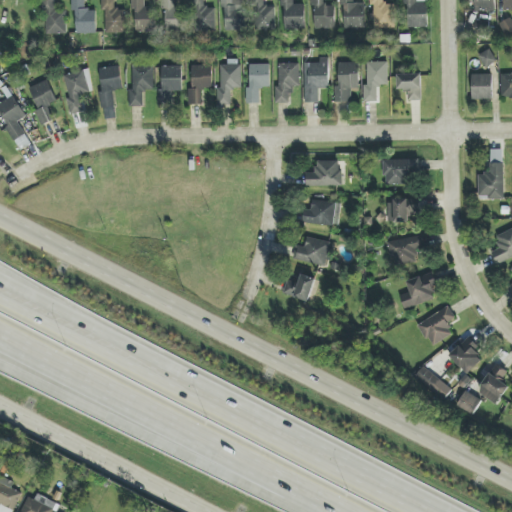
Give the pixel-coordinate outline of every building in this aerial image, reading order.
[(43,0),(44,34),(66,34),(66,10),(55,10),(55,0),(43,0)] [(76,34),(96,33),(95,9),(85,10),(85,0),(71,0),(71,10),(75,10),(76,34)] [(114,0),(104,0),(104,33),(126,33),(126,9),(114,9),(114,0)] [(156,31),(155,7),(145,7),(144,0),(131,0),(131,9),(135,9),(135,32),(156,31)] [(174,0),(160,0),(161,9),(165,9),(165,28),(185,28),(184,7),(174,7),(174,0)] [(215,7),(204,7),(204,0),(192,0),(193,32),(215,31),(215,7)] [(225,31),(244,30),(242,0),(220,0),(220,8),(224,8),(225,31)] [(275,30),(274,6),(264,6),(263,0),(251,0),(252,30),(275,30)] [(305,29),(304,4),(293,4),(293,0),(280,0),(280,6),(284,6),(285,29),(305,29)] [(334,5),(323,5),(323,0),(312,0),(313,29),(335,28),(334,5)] [(338,0),(338,3),(344,3),(344,28),(364,28),(364,3),(353,3),(353,0),(338,0)] [(427,0),(405,0),(405,27),(428,27),(427,0)] [(495,10),(494,0),(474,0),(474,11),(495,10)] [(511,0),(503,0),(503,10),(511,9),(511,0)] [(499,24),(506,36),(511,32),(511,20),(510,17),(499,24)] [(475,32),(487,32),(487,20),(475,21),(475,32)] [(496,62),(490,49),(479,54),(484,67),(496,62)] [(305,102),(319,102),(319,89),(329,88),(328,57),(319,57),(319,63),(304,63),(305,102)] [(359,88),(358,62),(338,63),(338,86),(334,86),(335,102),(351,101),(350,88),(359,88)] [(366,62),(367,86),(363,86),(363,102),(378,102),(377,85),(387,85),(387,62),(366,62)] [(275,86),(275,103),(291,103),(290,86),(299,86),(299,63),(278,64),(278,86),(275,86)] [(217,105),(231,104),(231,88),(242,88),(241,64),(220,65),(220,89),(217,89),(217,105)] [(269,64),(249,64),(250,88),(246,88),(246,104),(259,103),(259,87),(270,87),(269,64)] [(154,89),(153,65),(132,66),(132,90),(128,90),(129,107),(143,106),(143,90),(154,89)] [(158,105),(171,104),(171,91),(182,91),(181,65),(161,66),(162,90),(157,90),(158,105)] [(188,105),(201,104),(201,89),(211,89),(211,65),(191,65),(191,89),(188,89),(188,105)] [(116,118),(113,90),(122,89),(119,66),(99,68),(102,92),(100,92),(103,119),(116,118)] [(63,74),(70,114),(85,111),(83,95),(93,93),(89,70),(63,74)] [(422,74),(398,74),(397,90),(407,90),(407,100),(421,100),(422,74)] [(492,99),(492,74),(471,74),(472,100),(492,99)] [(511,98),(511,74),(501,74),(500,98),(511,98)] [(29,87),(38,110),(35,111),(40,125),(53,120),(47,105),(56,102),(48,80),(29,87)] [(0,103),(0,110),(9,125),(5,127),(19,150),(30,143),(17,121),(26,116),(13,95),(0,103)] [(503,199),(504,149),(490,149),(490,173),(478,173),(478,194),(488,195),(488,199),(503,199)] [(385,183),(419,183),(419,159),(384,160),(385,183)] [(307,186),(341,185),(341,161),(316,161),(316,173),(307,173),(307,186)] [(311,210),(303,209),(301,222),(337,227),(340,203),(312,199),(311,210)] [(417,200),(387,199),(387,221),(408,222),(408,212),(417,212),(417,200)] [(511,257),(511,228),(495,237),(500,248),(492,252),(497,264),(511,257)] [(389,240),(392,266),(417,263),(416,250),(425,249),(423,236),(389,240)] [(297,245),(294,261),(327,266),(331,242),(306,238),(305,247),(297,245)] [(406,281),(410,292),(400,296),(404,309),(435,299),(431,287),(437,286),(433,273),(406,281)] [(299,283),(286,280),(283,295),(310,301),(315,278),(301,275),(299,283)] [(455,318),(448,306),(418,324),(431,346),(453,333),(447,323),(455,318)] [(481,360),(474,352),(478,347),(468,336),(448,355),(466,374),(481,360)] [(478,393),(497,404),(508,386),(501,382),(508,371),(495,364),(478,393)] [(452,389),(423,366),(414,378),(443,400),(452,389)] [(481,400),(465,390),(456,406),(473,415),(481,400)] [(13,511),(21,492),(11,488),(14,481),(1,476),(0,478),(0,511),(13,511)] [(51,511),(55,503),(28,493),(20,511),(51,511)]
